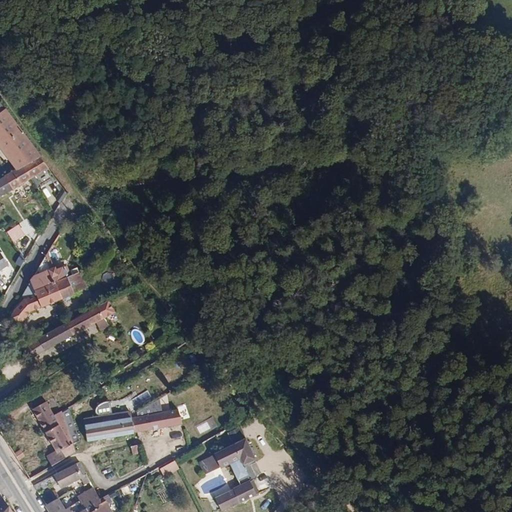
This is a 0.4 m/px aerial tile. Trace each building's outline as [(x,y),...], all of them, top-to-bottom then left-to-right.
[(39,156),(0,103),(0,145),(16,167),(18,169),(23,166),(39,156)] [(48,167),(39,156),(23,166),(31,177),(48,167)] [(16,167),(0,177),(0,196),(31,177),(23,166),(18,169),(16,167)] [(7,231),(14,242),(26,234),(19,223),(7,231)] [(0,270),(10,264),(0,249),(0,270)] [(47,255),(30,283),(35,293),(55,284),(52,277),(56,275),(54,270),(53,267),(47,255)] [(55,284),(66,279),(72,276),(68,266),(59,271),(58,268),(54,270),(56,275),(52,277),(55,284)] [(83,290),(86,288),(85,285),(85,284),(79,273),(74,275),(83,290)] [(11,313),(7,321),(16,327),(23,321),(30,314),(74,295),(66,279),(55,284),(35,293),(30,283),(22,297),(24,300),(11,313)] [(97,306),(18,347),(27,360),(95,325),(103,337),(113,331),(104,319),(97,306)] [(8,378),(18,371),(13,362),(2,369),(8,378)] [(50,467),(75,453),(71,444),(68,446),(62,434),(64,433),(59,424),(57,426),(44,402),(31,409),(54,452),(45,457),(50,467)] [(98,414),(112,412),(110,402),(96,405),(98,414)] [(133,433),(135,433),(182,425),(179,411),(136,419),(135,416),(131,417),(133,433)] [(97,424),(82,426),(86,441),(133,433),(131,417),(130,413),(121,415),(122,419),(112,421),(111,416),(111,414),(96,417),(97,424)] [(81,420),(82,426),(97,424),(96,417),(81,420)] [(212,418),(195,425),(199,434),(216,427),(212,418)] [(215,501),(220,511),(224,511),(254,498),(249,486),(256,482),(249,467),(248,464),(253,461),(244,441),(222,452),(214,456),(219,469),(229,465),(240,489),(215,501)] [(133,455),(140,453),(138,445),(131,447),(133,455)] [(165,477),(181,469),(176,460),(160,468),(165,477)] [(33,486),(37,492),(56,482),(59,488),(79,477),(85,474),(78,462),(33,486)] [(83,485),(89,482),(85,474),(79,477),(83,485)] [(86,508),(99,501),(92,488),(76,498),(84,510),(86,508)] [(45,505),(49,511),(79,511),(75,505),(65,510),(57,498),(45,505)] [(90,511),(96,508),(98,511),(108,511),(105,506),(108,504),(105,498),(99,501),(86,508),(87,511),(90,511)]
